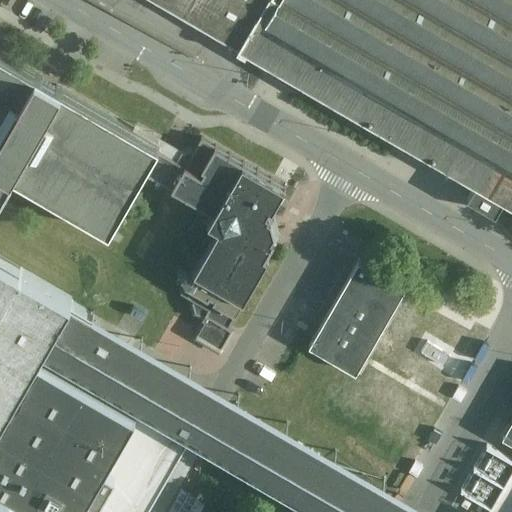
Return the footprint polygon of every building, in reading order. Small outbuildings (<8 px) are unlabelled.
[(164,0),(244,47),(270,0),(164,0)] [(511,0),(270,0),(244,47),(240,49),(511,207),(511,0)] [(0,230),(28,181),(111,229),(161,142),(0,49),(0,230)] [(192,296),(199,302),(200,313),(212,321),(203,335),(230,352),(286,241),(281,215),(296,191),(209,144),(182,189),(224,214),(219,224),(231,231),(192,296)] [(0,511),(75,511),(137,406),(41,351),(73,295),(0,252),(0,511)] [(365,373),(377,354),(414,292),(417,287),(371,260),(319,346),(365,373)] [(453,511),(422,494),(230,385),(73,295),(41,351),(198,440),(323,511),(453,511)]
